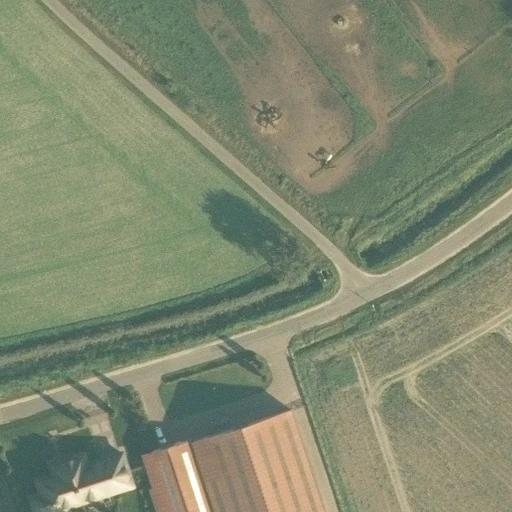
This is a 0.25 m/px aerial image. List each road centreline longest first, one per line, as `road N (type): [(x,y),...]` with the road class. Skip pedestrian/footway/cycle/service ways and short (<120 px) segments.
road 1 (unclassified): [(362,301),(342,265),(54,0)]
road 2 (unclassified): [(0,417),(362,301)]
road 3 (unclassified): [(362,301),(511,203)]
